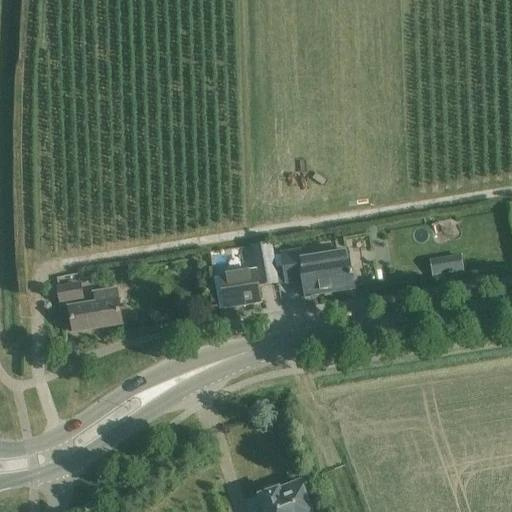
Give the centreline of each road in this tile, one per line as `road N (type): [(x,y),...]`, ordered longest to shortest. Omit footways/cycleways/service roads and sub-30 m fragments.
road 1 (secondary): [(280,347),(511,308)]
road 2 (secondary): [(59,470),(197,379)]
road 3 (secondary): [(192,365),(137,384),(56,437)]
